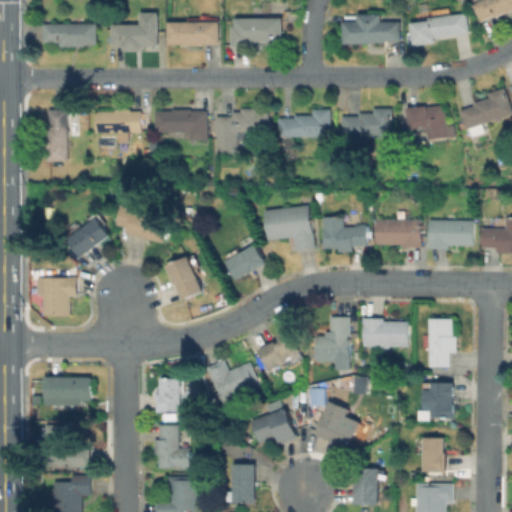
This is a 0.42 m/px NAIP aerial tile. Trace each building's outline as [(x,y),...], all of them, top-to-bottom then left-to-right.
[(511,10),(509,12),(508,10),(498,16),(497,14),(483,20),(475,4),(482,0),(511,0),(511,10)] [(437,41),(415,44),(412,22),(430,19),(430,17),(468,11),(471,31),(436,36),(437,41)] [(402,19),(402,39),(387,39),(387,41),(373,41),(373,42),(345,42),(345,13),(384,13),(383,19),(402,19)] [(283,17),(282,39),(253,39),(253,45),(234,45),(234,25),(237,25),(237,17),(283,17)] [(220,20),(221,42),(206,42),(206,44),(185,45),(185,43),(170,43),(169,20),(220,20)] [(98,22),(98,43),(86,43),(86,45),(61,45),(61,41),(46,41),(46,22),(98,22)] [(159,23),(160,44),(141,44),(141,46),(128,46),(128,43),(114,43),(114,23),(159,23)] [(511,112),(483,121),(486,131),(473,135),(471,127),(468,127),(463,108),(477,104),(475,101),(492,96),(491,92),(507,87),(511,102),(511,112)] [(446,103),(448,125),(454,124),(455,135),(429,138),(428,127),(411,129),(411,127),(405,127),(403,111),(409,111),(409,106),(446,103)] [(393,107),(393,136),(344,135),(344,115),(361,115),(360,111),(373,111),(373,106),(393,107)] [(209,137),(191,138),(191,130),(158,130),(158,110),(176,109),(176,108),(192,107),(192,109),(209,109),(209,137)] [(261,107),(262,110),(270,110),(270,131),(251,131),(251,141),(239,141),(239,151),(220,151),(220,139),(219,139),(219,115),(234,115),(234,110),(244,110),(244,107),(261,107)] [(133,108),(133,110),(144,110),(144,137),(139,137),(138,131),(130,131),(130,141),(120,141),(120,131),(98,131),(99,110),(118,110),(117,108),(133,108)] [(332,108),(332,135),(281,135),(281,116),(296,116),(296,114),(315,114),(315,108),(332,108)] [(70,110),(69,160),(48,160),(49,110),(70,110)] [(311,204),(317,246),(297,249),(295,236),(270,239),(267,210),(311,204)] [(173,220),(167,242),(133,232),(134,227),(123,224),(128,207),(173,220)] [(346,215),(346,226),(361,225),(361,223),(368,222),(369,244),(354,244),(354,250),(340,250),(340,246),(326,247),(325,228),(324,216),(346,215)] [(511,216),(511,251),(498,251),(498,246),(484,246),(484,226),(507,227),(507,216),(511,216)] [(423,218),(423,246),(403,246),(403,244),(378,243),(379,217),(423,218)] [(114,236),(85,258),(71,240),(100,218),(114,236)] [(475,219),(475,244),(451,244),(451,247),(430,247),(430,241),(431,241),(431,218),(475,219)] [(258,244),(267,259),(267,258),(269,262),(252,271),(252,270),(239,278),(229,260),(258,244)] [(190,255),(205,290),(185,299),(178,282),(176,283),(168,264),(190,255)] [(79,275),(79,296),(73,296),(73,314),(45,314),(45,294),(40,294),(40,276),(79,275)] [(352,316),(351,360),(317,360),(317,334),(332,334),(332,316),(352,316)] [(410,320),(410,345),(365,345),(366,321),(365,321),(365,316),(385,317),(386,319),(410,320)] [(455,318),(454,335),(459,335),(458,351),(451,351),(451,366),(430,365),(431,317),(455,318)] [(290,329),(293,333),(294,332),(302,350),(286,357),(287,361),(271,369),(261,348),(276,341),(277,343),(282,341),(279,334),(290,329)] [(226,359),(231,370),(252,361),(261,384),(223,399),(210,366),(226,359)] [(365,375),(353,374),(352,392),(365,392),(365,375)] [(95,377),(94,401),(47,401),(48,377),(95,377)] [(184,378),(183,410),(160,410),(160,392),(163,392),(164,377),(184,378)] [(456,381),(456,416),(434,416),(434,409),(428,409),(428,389),(434,389),(434,381),(456,381)] [(324,387),(310,387),(310,404),(324,404),(324,387)] [(282,397),(286,408),(289,407),(300,436),(283,442),(280,435),(262,442),(253,419),(272,412),(269,403),(282,397)] [(360,427),(351,447),(319,433),(328,413),(360,427)] [(92,446),(91,466),(49,466),(49,424),(78,424),(78,446),(92,446)] [(181,424),(181,447),(192,447),(192,468),(179,468),(179,466),(160,466),(160,453),(157,453),(157,438),(162,438),(162,424),(181,424)] [(449,452),(448,471),(426,470),(427,436),(447,437),(447,452),(449,452)] [(258,463),(258,501),(235,501),(235,500),(228,500),(229,490),(235,491),(235,463),(258,463)] [(383,469),(382,504),(358,504),(358,469),(383,469)] [(93,474),(93,494),(85,494),(85,511),(56,511),(57,481),(75,481),(74,474),(93,474)] [(200,475),(200,510),(184,510),(184,511),(157,511),(157,497),(170,498),(170,475),(200,475)] [(456,482),(456,500),(448,500),(448,511),(419,511),(419,482),(456,482)]
